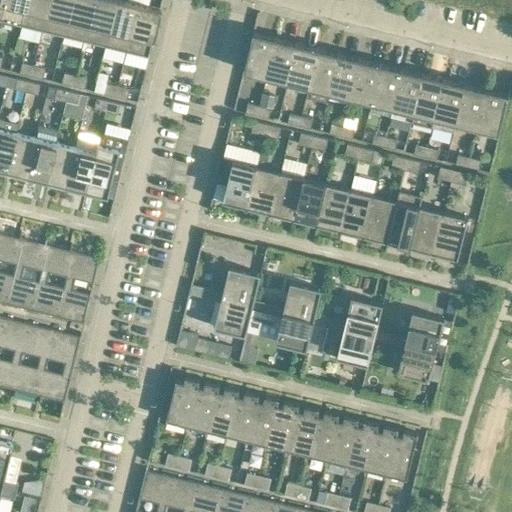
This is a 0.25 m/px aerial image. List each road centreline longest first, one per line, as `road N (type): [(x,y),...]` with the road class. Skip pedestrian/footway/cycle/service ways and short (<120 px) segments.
road 1 (residential): [(145,402),(242,0)]
road 2 (residential): [(85,388),(178,0)]
road 3 (residential): [(511,56),(282,0)]
road 4 (residential): [(55,511),(85,388)]
